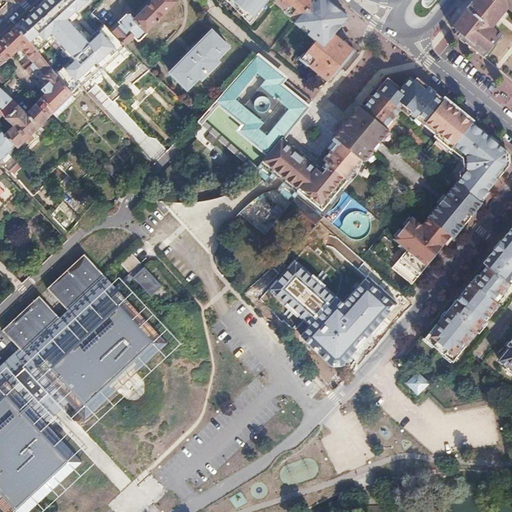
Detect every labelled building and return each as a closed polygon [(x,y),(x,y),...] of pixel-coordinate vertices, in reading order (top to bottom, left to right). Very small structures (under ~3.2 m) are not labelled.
[(125,15),(110,30),(125,47),(134,38),(138,43),(147,34),(146,33),(177,2),(174,0),(153,0),(134,19),(130,15),(125,15)] [(238,0),(236,4),(259,29),(278,3),(283,6),(282,7),(304,26),(302,28),(329,51),(315,68),(332,85),(357,53),(336,36),(349,18),(327,0),(238,0)] [(511,0),(474,0),(451,28),(479,51),(496,30),(492,27),(508,8),(511,10),(511,0)] [(17,26),(0,42),(0,56),(5,62),(13,56),(21,49),(24,51),(31,60),(23,67),(26,70),(41,56),(29,42),(17,26)] [(451,28),(449,31),(483,59),(485,56),(479,51),(451,28)] [(496,30),(479,51),(485,56),(502,36),(496,30)] [(212,31),(169,73),(187,91),(199,79),(201,81),(219,63),(217,61),(229,49),(212,31)] [(41,56),(26,70),(30,75),(38,68),(44,75),(43,76),(45,78),(44,79),(49,84),(43,90),(46,94),(42,99),(54,112),(53,113),(57,118),(77,98),(75,96),(82,88),(80,86),(72,94),(44,60),(41,56)] [(255,58),(215,102),(244,127),(241,130),(270,155),(287,134),(307,108),(279,87),(284,80),(255,58)] [(361,106),(351,119),(380,143),(389,131),(386,129),(393,121),(394,122),(398,118),(396,117),(404,106),(411,112),(410,114),(412,116),(434,91),(417,78),(415,81),(412,78),(402,89),(393,82),(369,113),(364,108),(361,106)] [(388,78),(364,108),(369,113),(393,82),(388,78)] [(22,84),(11,94),(14,97),(25,88),(22,84)] [(0,111),(12,100),(0,89),(0,88),(0,111)] [(434,91),(412,116),(417,120),(419,118),(426,124),(424,126),(435,136),(434,137),(438,140),(461,111),(445,98),(443,99),(434,91)] [(37,104),(35,106),(48,118),(50,117),(53,113),(54,112),(42,99),(37,104)] [(12,100),(0,111),(0,113),(3,116),(15,127),(6,136),(19,148),(48,118),(35,106),(27,115),(12,100)] [(438,140),(435,142),(448,153),(449,152),(473,123),(474,121),(461,111),(438,140)] [(351,119),(345,127),(374,151),(380,143),(351,119)] [(473,123),(449,152),(458,159),(463,159),(464,168),(459,173),(460,177),(461,178),(457,183),(428,214),(431,218),(432,218),(425,226),(416,217),(396,238),(409,249),(393,267),(412,284),(450,238),(452,240),(482,204),(480,202),(509,167),(508,153),(473,123)] [(345,127),(338,136),(367,161),(374,151),(345,127)] [(0,162),(10,173),(19,164),(12,155),(16,151),(19,148),(6,136),(2,132),(0,133),(0,162)] [(335,139),(363,161),(365,163),(367,161),(338,136),(335,139)] [(363,161),(335,139),(333,141),(338,145),(324,162),(326,164),(320,172),(296,152),(282,140),(270,155),(264,161),(277,172),(303,193),(322,210),(340,188),(341,189),(350,178),(349,177),(354,172),(355,172),(359,167),(358,166),(363,161)] [(109,163),(104,168),(117,182),(122,177),(109,163)] [(269,185),(241,214),(262,234),(290,205),(269,185)] [(365,237),(366,212),(342,212),(341,236),(365,237)] [(511,263),(511,229),(496,249),(511,263)] [(101,269),(130,243),(120,231),(90,256),(101,269)] [(489,266),(471,287),(495,306),(511,284),(511,263),(496,249),(485,263),(489,266)] [(130,275),(116,288),(120,293),(134,280),(152,299),(162,289),(145,270),(141,274),(137,269),(141,265),(132,255),(121,265),(130,275)] [(0,490),(20,511),(30,511),(82,463),(47,425),(58,414),(69,404),(86,421),(168,345),(120,294),(120,293),(116,288),(115,289),(84,256),(51,287),(56,294),(53,297),(67,311),(60,318),(46,304),(43,307),(36,300),(31,305),(2,332),(20,351),(0,369),(0,490)] [(361,268),(335,294),(350,309),(376,283),(361,268)] [(51,287),(47,290),(53,297),(56,294),(51,287)] [(457,300),(441,319),(466,342),(452,361),(454,362),(483,326),(480,323),(495,306),(471,287),(459,302),(457,300)] [(309,294),(283,321),(297,335),(323,308),(309,294)] [(40,297),(36,300),(43,307),(46,304),(40,297)] [(441,319),(425,339),(452,361),(466,342),(441,319)] [(511,342),(511,347),(501,361),(509,367),(511,366),(511,342),(511,343),(511,342)] [(416,375),(406,385),(417,395),(427,385),(416,375)] [(20,511),(0,490),(0,509),(2,511),(20,511)]
